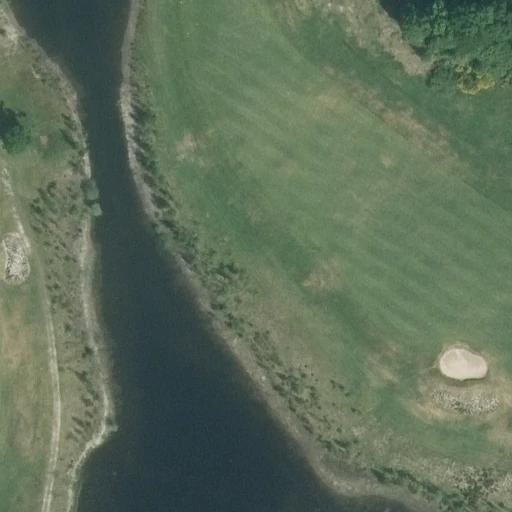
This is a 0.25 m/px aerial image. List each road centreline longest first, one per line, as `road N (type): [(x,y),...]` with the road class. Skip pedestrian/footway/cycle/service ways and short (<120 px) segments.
road 1 (track): [(156,0),(172,138),(190,180),(280,308),(415,435),(511,468)]
road 2 (track): [(45,511),(55,403),(47,312),(0,161)]
